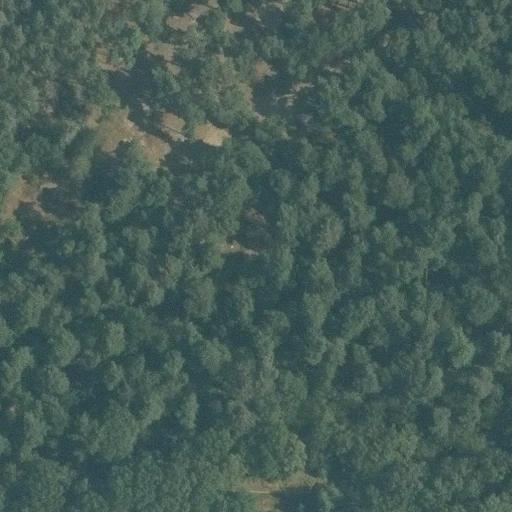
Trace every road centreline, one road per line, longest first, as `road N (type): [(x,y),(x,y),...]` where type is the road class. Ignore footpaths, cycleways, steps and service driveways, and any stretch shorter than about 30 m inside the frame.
road 1 (track): [(156,468),(339,79),(477,0)]
road 2 (track): [(511,457),(156,468)]
